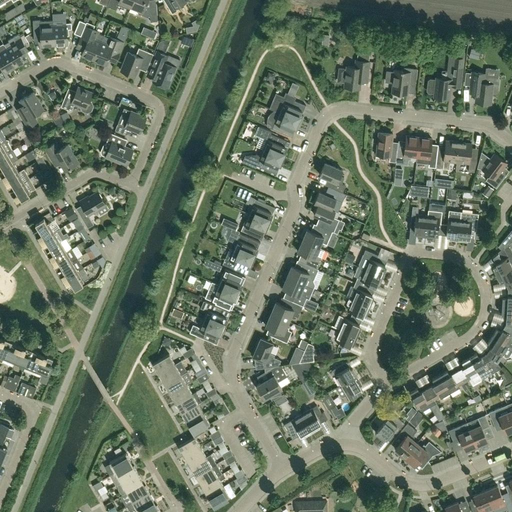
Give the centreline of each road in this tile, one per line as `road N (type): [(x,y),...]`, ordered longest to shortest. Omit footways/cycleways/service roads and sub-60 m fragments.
road 1 (residential): [(295,202),(298,173),(327,108),(492,126),(511,140)]
road 2 (residential): [(0,92),(53,62),(158,101),(131,186)]
road 3 (residential): [(415,254),(472,267),(483,303),(470,334),(384,384)]
road 4 (residential): [(232,383),(234,338),(295,202)]
road 5 (residential): [(348,443),(422,485),(511,452)]
road 6 (residential): [(131,186),(87,174),(0,227)]
road 7 (residential): [(384,384),(371,349),(415,254)]
road 8 (residential): [(0,497),(34,402),(0,389)]
